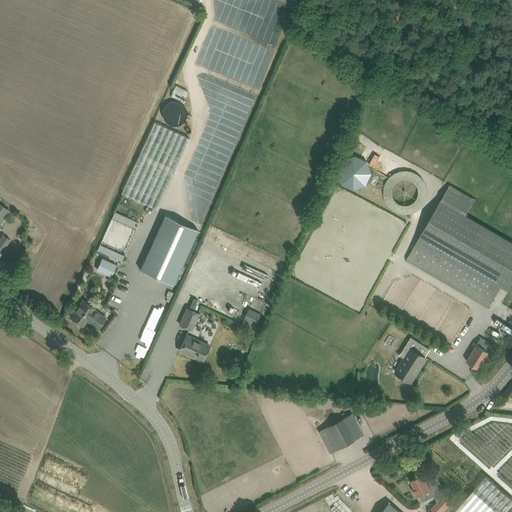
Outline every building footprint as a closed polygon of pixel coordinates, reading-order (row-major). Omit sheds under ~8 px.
[(187,114),(187,113),(187,112),(187,111),(186,110),(186,109),(186,108),(185,106),(184,105),(182,103),(181,103),(181,102),(180,102),(179,101),(177,101),(176,101),(175,101),(174,100),(173,101),(172,101),(171,101),(170,101),(169,102),(166,103),(164,105),(164,106),(163,108),(162,109),(162,110),(162,111),(162,115),(162,116),(162,118),(163,119),(163,120),(164,120),(164,121),(166,123),(167,124),(168,124),(169,125),(170,125),(173,126),(175,126),(179,125),(180,125),(181,124),(182,123),(184,121),(185,120),(186,119),(186,118),(186,116),(187,115),(187,114)] [(154,122),(121,192),(156,208),(189,138),(154,122)] [(375,165),(346,159),(341,185),(370,191),(375,165)] [(39,189),(48,176),(27,163),(19,176),(39,189)] [(401,215),(413,214),(420,204),(425,197),(424,190),(428,184),(420,179),(419,181),(419,190),(411,190),(409,194),(397,186),(397,179),(394,178),(391,183),(392,195),(390,197),(391,208),(401,215)] [(104,216),(57,184),(47,198),(95,230),(104,216)] [(474,199),(449,184),(440,200),(406,259),(489,307),(501,286),(508,290),(511,282),(511,241),(466,214),(474,199)] [(0,224),(10,211),(0,203),(0,224)] [(165,214),(140,270),(173,285),(198,229),(165,214)] [(0,256),(1,255),(7,246),(6,245),(10,239),(3,234),(0,238),(0,256)] [(26,238),(22,243),(27,247),(31,242),(26,238)] [(105,259),(99,271),(111,277),(116,264),(105,259)] [(115,311),(128,284),(115,278),(102,305),(115,311)] [(197,299),(194,306),(201,308),(203,301),(197,299)] [(98,328),(104,320),(105,318),(94,309),(95,309),(83,300),(76,309),(70,317),(82,325),(87,319),(92,323),(91,324),(98,328)] [(440,336),(454,344),(463,327),(463,329),(470,317),(470,312),(464,308),(454,308),(453,308),(453,302),(442,302),(442,314),(448,314),(448,321),(444,327),(444,328),(440,336)] [(179,325),(191,330),(199,314),(187,308),(179,325)] [(253,329),(260,314),(248,308),(241,323),(253,329)] [(202,361),(206,352),(209,346),(186,335),(183,340),(179,349),(194,356),(193,357),(202,361)] [(430,348),(412,336),(400,355),(403,357),(395,371),(412,382),(429,357),(426,356),(430,348)] [(466,361),(480,369),(494,345),(481,337),(466,361)] [(339,386),(339,395),(353,396),(353,387),(339,386)] [(320,430),(331,452),(363,435),(352,414),(320,430)] [(452,502),(444,494),(445,494),(440,485),(436,476),(426,481),(422,474),(410,480),(414,487),(412,489),(415,496),(418,495),(422,502),(427,499),(434,496),(437,502),(430,509),(433,511),(445,511),(444,510),(452,502)] [(504,511),(511,504),(511,499),(485,476),(453,511),(504,511)] [(380,511),(400,511),(390,502),(380,511)]
